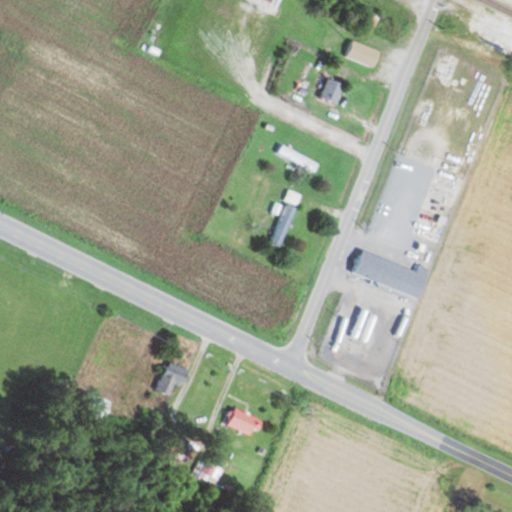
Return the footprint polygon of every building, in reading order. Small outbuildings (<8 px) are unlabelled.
[(246,0),(271,11),(276,0),(246,0)] [(344,57),(372,67),(378,51),(350,41),(344,57)] [(319,99),(335,104),(342,84),(326,79),(319,99)] [(313,164),(282,149),(279,155),(310,170),(313,164)] [(270,243),(278,246),(293,207),(285,204),(270,243)] [(444,227),(425,218),(418,235),(437,243),(444,227)] [(414,270),(359,250),(350,273),(416,298),(427,268),(416,264),(414,270)] [(155,390),(168,395),(172,383),(179,386),(186,369),(166,361),(155,390)] [(72,415),(97,427),(109,402),(84,390),(72,415)] [(225,425),(248,435),(256,418),(233,408),(225,425)] [(193,468),(216,479),(222,467),(199,456),(193,468)]
